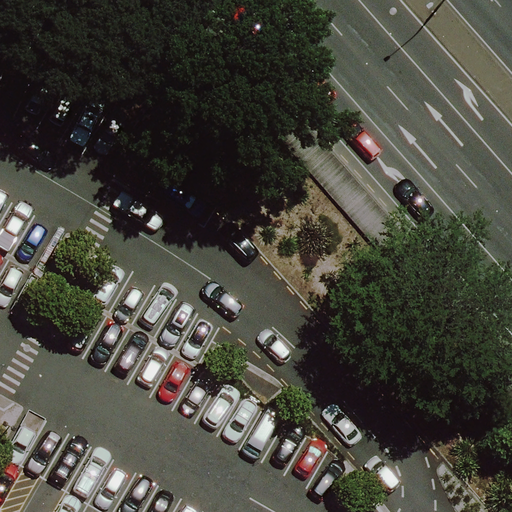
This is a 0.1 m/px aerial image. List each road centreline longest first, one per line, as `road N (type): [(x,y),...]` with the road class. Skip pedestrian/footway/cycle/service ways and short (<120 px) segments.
road 1 (secondary): [(511,301),(297,64),(228,0)]
road 2 (secondary): [(511,205),(334,0)]
